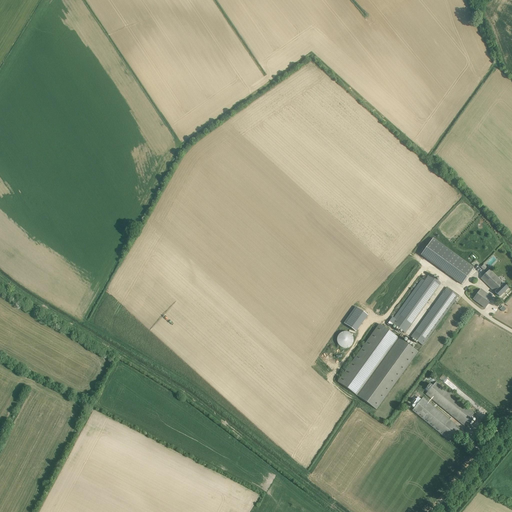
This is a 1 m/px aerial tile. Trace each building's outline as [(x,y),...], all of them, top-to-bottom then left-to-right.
[(474,268),(433,238),(421,256),(461,285),(474,268)] [(489,270),(481,278),(495,292),(499,297),(508,288),(503,284),(489,270)] [(405,333),(440,283),(429,275),(393,324),(405,333)] [(459,296),(447,287),(410,337),(422,345),(459,296)] [(492,298),(488,295),(481,289),(474,299),(481,304),(486,307),(492,298)] [(418,352),(379,324),(337,382),(376,410),(418,352)] [(337,339),(337,341),(337,343),(338,344),(339,345),(340,347),(341,348),(343,348),(345,349),(347,348),(349,347),(351,346),(352,345),(353,343),(353,342),(353,340),(353,338),(352,337),(352,335),(350,333),(349,333),(348,332),(347,332),(346,332),(345,332),(344,332),(342,333),(340,333),(339,334),(338,336),(337,337),(337,339)] [(436,382),(426,394),(464,426),(465,424),(467,426),(472,420),(470,418),(474,413),(436,382)] [(461,429),(423,398),(412,410),(450,442),(456,435),(459,437),(462,434),(459,432),(461,429)]
